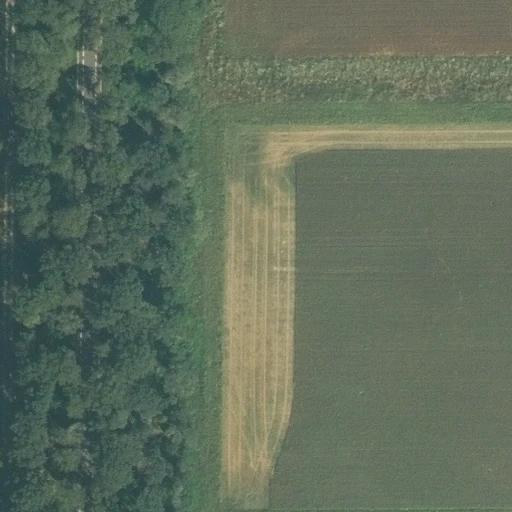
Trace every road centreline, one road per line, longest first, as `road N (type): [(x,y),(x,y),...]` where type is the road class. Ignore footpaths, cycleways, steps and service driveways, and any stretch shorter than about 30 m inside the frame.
road 1 (secondary): [(84,511),(89,0)]
road 2 (track): [(8,0),(4,511)]
